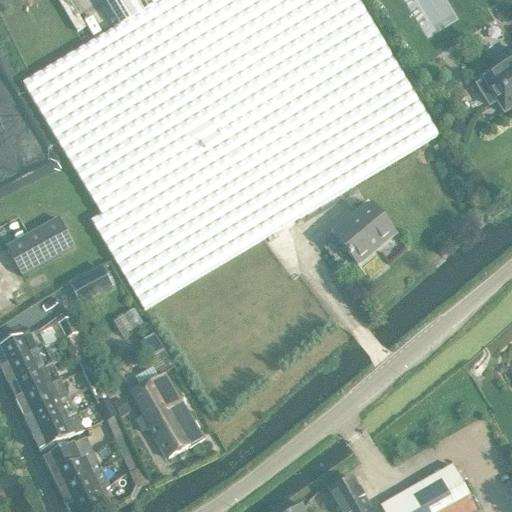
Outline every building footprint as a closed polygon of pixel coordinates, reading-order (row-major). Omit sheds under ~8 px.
[(100,216),(90,222),(143,311),(438,136),(357,0),(103,0),(119,27),(22,84),(100,216)] [(484,83),(477,87),(489,107),(496,102),(504,115),(511,109),(511,62),(483,81),(484,83)] [(371,208),(334,238),(358,268),(395,237),(371,208)] [(58,220),(5,249),(21,278),(74,248),(58,220)] [(101,268),(69,285),(80,305),(112,288),(101,268)] [(70,319),(59,325),(66,340),(78,335),(70,319)] [(44,350),(36,334),(0,350),(0,367),(1,370),(40,352),(44,350)] [(74,357),(86,352),(78,335),(66,340),(74,357)] [(44,350),(40,352),(1,370),(9,387),(40,372),(51,367),(49,361),(53,358),(47,349),(44,351),(44,350)] [(82,373),(93,368),(86,352),(74,357),(82,373)] [(51,367),(40,372),(9,387),(16,403),(56,384),(59,383),(51,367)] [(90,389),(101,384),(93,368),(82,373),(90,389)] [(195,424),(194,424),(165,375),(158,379),(152,370),(135,379),(140,389),(131,394),(144,416),(134,422),(142,435),(151,430),(169,460),(190,449),(190,450),(205,441),(195,424)] [(59,383),(56,384),(16,403),(24,419),(55,405),(66,400),(59,383)] [(101,384),(90,389),(98,405),(108,400),(101,384)] [(130,413),(122,399),(113,405),(121,419),(130,413)] [(66,400),(55,405),(24,419),(32,435),(74,416),(66,400)] [(98,406),(96,406),(104,422),(116,417),(108,400),(98,405),(98,406)] [(32,435),(40,453),(83,433),(76,416),(74,417),(74,416),(32,435)] [(105,424),(106,423),(115,442),(126,437),(116,417),(104,422),(105,424)] [(137,449),(133,451),(126,437),(115,442),(123,458),(138,451),(137,449)] [(93,455),(86,439),(43,460),(51,476),(90,457),(93,455)] [(130,474),(145,467),(138,451),(123,458),(130,474)] [(93,455),(90,457),(51,476),(58,492),(89,478),(101,471),(93,455)] [(478,511),(453,466),(379,507),(381,511),(478,511)] [(148,483),(151,481),(145,467),(130,474),(129,475),(136,491),(149,485),(148,483)] [(89,478),(58,492),(66,509),(105,490),(109,488),(101,471),(89,478)] [(329,493),(340,511),(370,511),(353,480),(329,493)] [(115,511),(114,508),(105,490),(66,509),(67,511),(115,511)]
